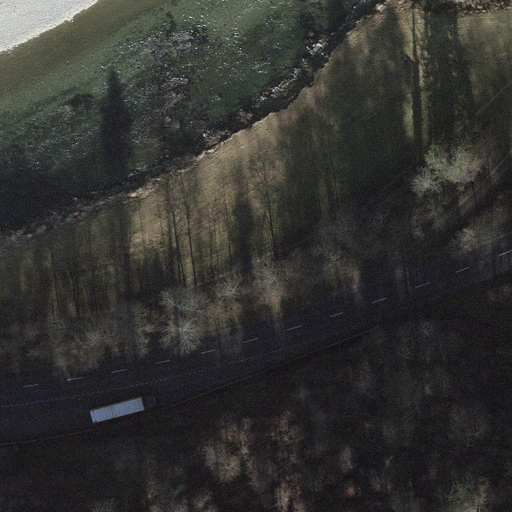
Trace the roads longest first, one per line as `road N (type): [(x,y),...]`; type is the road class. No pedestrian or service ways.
road 1 (tertiary): [(511,250),(347,313),(217,349),(0,389)]
road 2 (track): [(347,313),(369,284),(511,160)]
